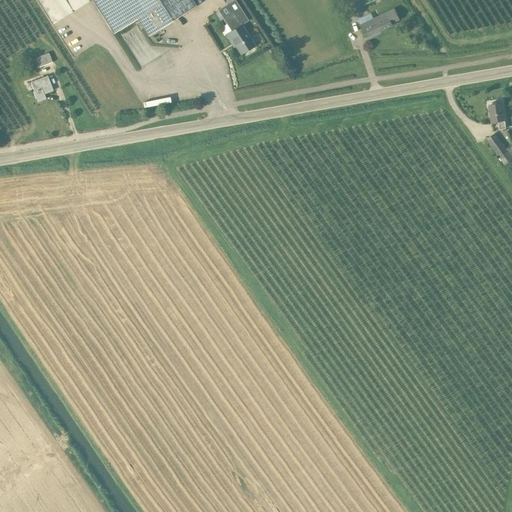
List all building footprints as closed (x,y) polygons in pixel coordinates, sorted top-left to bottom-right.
[(92,0),(114,34),(137,19),(148,36),(196,5),(192,0),(92,0)] [(399,20),(394,9),(361,25),(367,38),(392,26),(391,24),(399,20)] [(241,54),(255,45),(242,25),(233,12),(223,18),(231,32),(226,35),(231,43),(233,41),(241,54)] [(93,52),(81,59),(84,63),(95,55),(93,52)] [(34,58),(37,68),(52,62),(49,53),(34,58)] [(31,82),(34,91),(33,91),(37,102),(46,99),(44,94),(53,91),(47,76),(31,82)] [(489,105),(492,122),(498,121),(499,130),(506,128),(502,103),(489,105)] [(495,133),(486,139),(506,167),(511,162),(511,145),(506,149),(495,133)]
